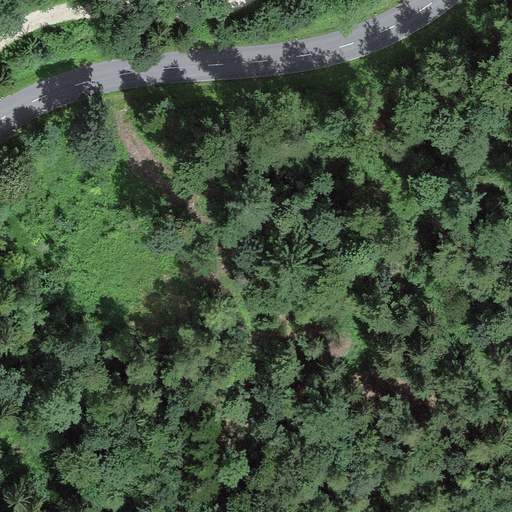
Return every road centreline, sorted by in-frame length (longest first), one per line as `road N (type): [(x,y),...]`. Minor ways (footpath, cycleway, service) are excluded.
road 1 (secondary): [(0,122),(47,94),(138,68),(332,46),(432,0)]
road 2 (track): [(0,46),(80,17),(175,15),(232,0)]
